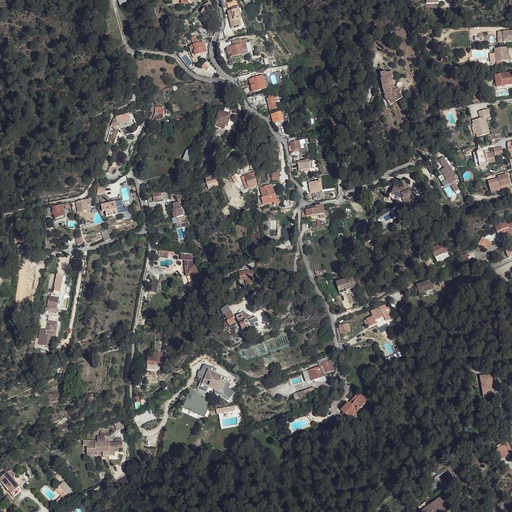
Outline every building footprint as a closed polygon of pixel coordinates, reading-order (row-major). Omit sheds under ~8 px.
[(205,18),(208,15),(214,11),(209,3),(203,7),(204,10),(201,13),(205,18)] [(232,30),(241,28),(239,20),(237,11),(232,12),(228,13),(232,30)] [(511,31),(502,32),(502,42),(511,41),(511,31)] [(193,46),(190,47),(194,57),(207,53),(203,42),(199,44),(197,39),(194,41),(192,41),(193,46)] [(233,47),(230,48),(232,56),(233,57),(248,54),(246,44),(247,44),(246,40),(241,41),(241,40),(232,42),(233,47)] [(505,48),(494,49),(494,57),(495,62),(509,61),(508,56),(506,56),(505,48)] [(397,89),(396,90),(394,88),(394,87),(391,77),(393,77),(391,72),(386,73),(386,72),(380,73),(382,79),(381,80),(383,91),(385,93),(384,94),(386,96),(387,96),(390,100),(394,98),(396,102),(402,98),(399,93),(401,92),(398,88),(397,89)] [(511,72),(511,73),(494,75),(496,87),(502,87),(502,86),(507,85),(507,89),(511,87),(511,72)] [(249,80),(253,92),(265,89),(266,88),(263,77),(249,80)] [(298,110),(296,104),(286,107),(288,112),(298,110)] [(156,108),(156,115),(153,119),(156,119),(156,118),(157,115),(163,115),(164,109),(156,108)] [(489,117),(487,110),(476,113),(478,120),(471,122),(473,128),(475,135),(477,134),(478,137),(488,135),(484,119),(489,117)] [(280,122),(281,125),(289,123),(287,112),(280,113),(282,122),(280,122)] [(219,113),(217,123),(226,125),(228,125),(230,116),(219,113)] [(282,122),(280,113),(279,113),(274,115),(272,115),(274,123),(280,122),(282,122)] [(115,118),(113,125),(117,127),(119,122),(129,119),(128,116),(124,116),(115,118)] [(293,153),(299,152),(300,156),(308,155),(305,141),(298,142),(300,150),(292,151),(293,153)] [(292,151),(300,150),(298,142),(290,144),(292,152),(292,151)] [(493,149),(494,156),(503,154),(502,147),(493,149)] [(187,150),(183,159),(189,162),(194,150),(189,148),(188,150),(187,150)] [(478,162),(479,166),(488,164),(495,163),(493,154),(486,155),(485,152),(473,154),(475,162),(478,162)] [(300,156),(291,158),(292,164),(297,163),(301,163),(300,156)] [(442,173),(449,185),(451,184),(455,181),(457,180),(454,176),(456,176),(443,157),(439,160),(444,169),(446,171),(442,173)] [(297,163),(298,165),(316,163),(317,168),(318,168),(318,160),(306,162),(303,162),(301,163),(297,163)] [(269,169),(272,182),(278,181),(275,168),(269,169)] [(246,179),(250,189),(257,186),(254,176),(254,173),(250,174),(246,176),(245,177),(246,180),(246,179)] [(489,182),(491,191),(511,185),(507,174),(499,177),(499,179),(489,182)] [(207,186),(217,183),(215,178),(211,180),(211,178),(206,179),(207,181),(206,182),(207,186)] [(394,187),(391,194),(402,199),(407,209),(416,204),(412,196),(409,190),(410,190),(405,180),(401,181),(404,187),(399,189),(394,187)] [(261,199),(264,205),(273,202),(277,200),(275,194),(274,194),(272,195),(270,187),(272,187),(271,185),(260,189),(263,198),(261,199)] [(407,209),(402,199),(391,194),(390,193),(388,197),(401,202),(404,210),(407,209)] [(90,201),(76,203),(78,212),(89,209),(88,205),(90,204),(91,204),(90,201)] [(179,202),(173,204),(174,209),(171,210),(174,218),(177,217),(178,222),(185,221),(179,202)] [(107,218),(111,217),(112,217),(116,216),(119,216),(116,203),(106,205),(107,212),(106,212),(107,218)] [(53,214),(55,222),(65,219),(61,206),(53,207),(54,211),(55,213),(53,214)] [(312,207),(313,210),(318,210),(323,209),(323,214),(324,215),(323,206),(312,207)] [(505,221),(494,225),(496,229),(500,238),(504,236),(504,237),(511,234),(511,233),(511,232),(511,226),(508,228),(507,225),(505,221)] [(111,240),(108,233),(102,236),(106,242),(111,240)] [(478,244),(488,250),(492,243),(482,237),(478,244)] [(431,249),(434,257),(442,254),(441,253),(443,252),(444,253),(447,252),(443,243),(431,249)] [(18,245),(19,253),(30,251),(29,244),(18,245)] [(434,257),(437,263),(449,257),(447,252),(444,253),(442,254),(434,257)] [(185,266),(192,265),(191,261),(191,256),(181,255),(181,260),(184,261),(184,266),(185,266)] [(185,266),(186,276),(193,275),(197,275),(196,275),(196,269),(195,265),(192,265),(185,266)] [(239,273),(241,281),(244,281),(251,279),(253,279),(252,271),(239,273)] [(187,289),(189,292),(200,282),(199,274),(196,275),(197,275),(193,275),(193,280),(195,281),(187,289)] [(353,277),(336,283),(341,295),(347,293),(347,291),(350,290),(357,288),(353,277)] [(185,287),(187,289),(195,281),(193,280),(185,287)] [(418,286),(421,295),(434,290),(430,281),(418,286)] [(380,307),(371,311),(373,316),(366,319),(370,327),(377,324),(375,320),(380,317),(380,316),(377,317),(376,313),(382,311),(380,307)] [(222,312),(224,317),(231,313),(227,308),(222,312)] [(245,311),(235,318),(240,326),(242,332),(254,326),(248,313),(246,314),(245,311)] [(227,322),(233,319),(234,318),(231,313),(224,317),(226,322),(227,322)] [(227,322),(229,327),(236,323),(233,319),(227,322)] [(51,343),(46,342),(49,323),(47,322),(45,330),(40,329),(38,346),(50,347),(51,343)] [(49,323),(46,342),(51,343),(51,339),(52,335),(53,335),(54,332),(55,332),(57,324),(49,323)] [(158,365),(162,365),(162,354),(154,353),(154,357),(153,358),(148,358),(147,365),(151,365),(158,365)] [(322,364),(323,368),(325,374),(334,371),(332,361),(328,362),(322,364)] [(220,381),(222,377),(214,374),(214,375),(208,373),(211,367),(204,364),(201,372),(199,371),(197,375),(198,377),(202,379),(210,382),(210,384),(222,389),(221,393),(224,396),(230,400),(235,393),(229,389),(231,386),(225,381),(225,383),(224,382),(224,381),(222,380),(221,381),(220,381)] [(319,365),(320,367),(304,372),(307,382),(325,377),(325,374),(323,368),(322,364),(319,365)] [(374,374),(380,370),(377,365),(371,369),(374,374)] [(473,377),(478,397),(489,395),(484,374),(473,377)] [(206,393),(210,384),(210,382),(202,379),(197,390),(198,391),(199,392),(200,393),(202,393),(203,394),(204,393),(206,393)] [(157,393),(159,397),(170,389),(167,385),(157,393)] [(204,418),(212,400),(205,396),(205,395),(187,387),(185,394),(188,395),(182,408),(204,418)] [(304,395),(314,391),(313,387),(298,392),(300,398),(304,397),(304,395)] [(359,392),(349,403),(350,404),(352,403),(353,402),(354,403),(359,397),(365,403),(367,400),(359,392)] [(359,409),(365,403),(359,397),(354,403),(353,402),(352,403),(350,404),(349,403),(348,402),(341,410),(350,418),(355,413),(357,415),(359,412),(358,411),(360,409),(359,409)] [(318,405),(309,408),(311,412),(315,410),(316,413),(320,412),(318,405)] [(109,433),(101,433),(101,436),(98,436),(98,441),(98,442),(93,442),(90,442),(90,445),(87,445),(87,454),(95,454),(95,452),(103,452),(109,452),(109,449),(113,449),(113,452),(118,452),(119,449),(122,449),(122,443),(121,443),(115,443),(109,443),(105,443),(105,437),(109,437),(109,433)] [(495,452),(500,460),(511,452),(511,451),(507,443),(495,452)] [(431,482),(437,489),(453,477),(448,470),(431,482)] [(8,473),(0,479),(0,485),(3,488),(5,486),(13,496),(19,491),(17,490),(27,481),(23,476),(16,482),(14,479),(15,478),(15,476),(15,474),(14,472),(12,472),(10,472),(8,473)] [(126,477),(119,481),(121,485),(128,481),(126,477)] [(58,508),(74,491),(71,487),(65,481),(55,490),(61,496),(54,504),(58,508)] [(421,511),(444,511),(452,506),(444,495),(421,511)]
